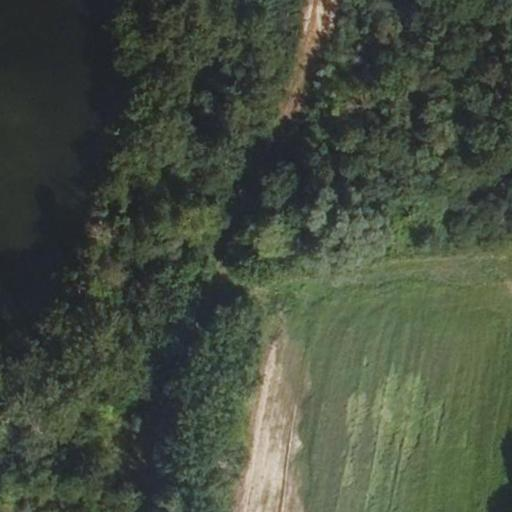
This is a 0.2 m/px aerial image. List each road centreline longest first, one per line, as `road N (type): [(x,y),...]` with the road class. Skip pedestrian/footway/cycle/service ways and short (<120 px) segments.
road 1 (track): [(155,511),(186,361),(311,0)]
road 2 (track): [(0,465),(54,447),(128,367),(160,265)]
